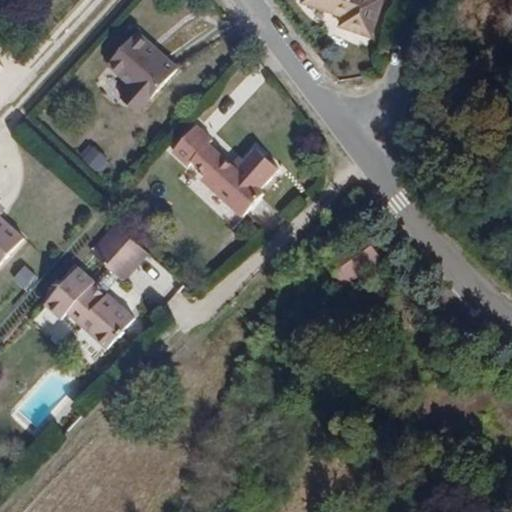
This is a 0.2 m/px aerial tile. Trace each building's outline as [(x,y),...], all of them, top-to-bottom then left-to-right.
[(306,0),(305,3),(344,18),(342,27),(369,36),(381,0),(306,0)] [(125,98),(142,112),(179,69),(137,34),(109,67),(134,87),(125,98)] [(198,126),(175,153),(188,165),(193,160),(210,175),(205,181),(246,217),(267,193),(262,188),(278,169),(256,150),(239,170),(210,145),(214,141),(198,126)] [(91,144),(79,155),(98,176),(110,164),(91,144)] [(0,211),(0,265),(23,240),(0,219),(0,214),(1,213),(0,211)] [(119,226),(94,252),(112,270),(121,279),(123,281),(149,254),(119,226)] [(364,235),(328,262),(344,284),(381,257),(364,235)] [(79,270),(46,307),(64,323),(69,317),(107,351),(135,319),(107,294),(97,285),(79,270)] [(97,285),(107,294),(121,279),(112,270),(97,285)]
